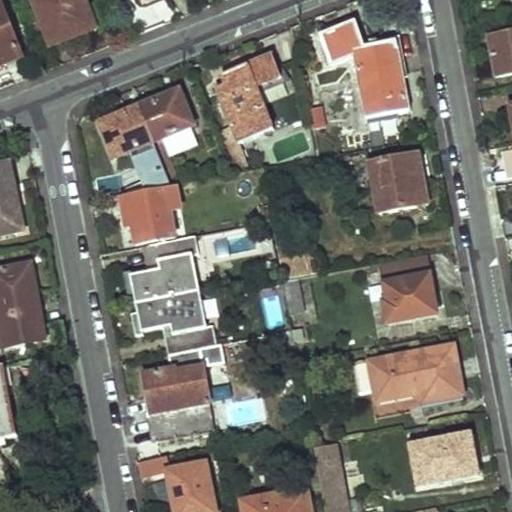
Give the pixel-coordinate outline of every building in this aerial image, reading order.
[(0,0),(0,68),(25,59),(0,1),(0,0)] [(84,0),(35,0),(54,48),(97,31),(84,0)] [(358,28),(326,40),(337,68),(356,61),(368,120),(410,112),(397,45),(368,50),(358,28)] [(511,37),(499,40),(508,77),(511,75),(511,37)] [(283,82),(275,59),(225,78),(229,85),(218,91),(233,129),(218,135),(225,149),(239,143),(240,146),(273,133),(257,92),(283,82)] [(156,143),(170,180),(179,175),(164,139),(193,127),(182,95),(143,111),(156,143)] [(156,143),(143,111),(103,126),(116,158),(156,143)] [(370,166),(380,215),(422,207),(418,180),(423,179),(419,157),(370,166)] [(0,235),(23,232),(18,205),(14,202),(13,196),(17,195),(11,162),(0,163),(0,235)] [(168,192),(124,200),(132,246),(177,238),(168,192)] [(271,223),(269,208),(259,209),(262,224),(271,223)] [(178,241),(156,245),(161,270),(133,277),(143,334),(172,329),(176,354),(215,347),(212,329),(206,329),(193,259),(200,256),(196,238),(178,241)] [(299,279),(316,276),(309,251),(279,257),(284,282),(299,279)] [(427,258),(382,266),(389,304),(384,305),(388,325),(438,316),(427,258)] [(30,266),(0,271),(0,321),(5,348),(44,341),(30,266)] [(284,282),(290,318),(305,313),(299,279),(284,282)] [(292,332),(278,335),(282,349),(295,346),(295,343),(292,332)] [(452,348),(370,364),(378,403),(425,395),(427,402),(462,395),(452,348)] [(0,367),(0,440),(18,438),(5,367),(0,367)] [(177,371),(146,377),(157,445),(217,433),(204,371),(178,375),(177,371)] [(428,434),(406,437),(409,451),(411,450),(419,489),(479,477),(471,439),(430,446),(428,434)] [(326,511),(348,511),(336,447),(316,451),(326,511)] [(139,464),(141,479),(170,473),(166,459),(139,464)] [(216,511),(206,468),(170,473),(177,511),(216,511)] [(308,511),(305,495),(243,507),(244,511),(308,511)]
